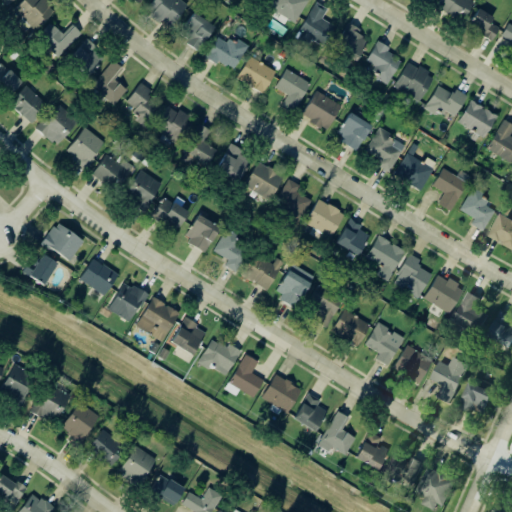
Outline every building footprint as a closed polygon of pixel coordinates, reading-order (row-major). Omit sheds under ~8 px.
[(20,0),(44,0),(49,4),(46,7),(50,11),(32,30),(11,10),(20,0)] [(150,0),(146,6),(151,10),(147,16),(156,23),(160,19),(168,25),(184,5),(177,0),(150,0)] [(270,0),(305,0),(291,23),(266,7),(270,0)] [(436,0),(433,6),(458,22),(471,1),(469,0),(436,0)] [(319,19),(324,9),(313,3),(296,30),(321,46),(333,27),(319,19)] [(475,10),(489,18),(486,23),(496,28),(489,42),(479,36),(481,34),(466,25),(475,10)] [(190,13),(210,28),(194,51),(183,44),(186,40),(176,33),(190,13)] [(78,34),(68,24),(59,34),(54,29),(54,30),(47,24),(34,39),(55,59),(78,34)] [(346,24),(357,30),(355,34),(360,37),(359,38),(363,40),(350,62),(337,55),(340,50),(333,45),(346,24)] [(511,28),(505,25),(499,36),(511,43),(507,51),(511,53),(511,28)] [(235,40),(233,43),(226,39),(223,43),(214,37),(202,57),(213,64),(215,61),(223,66),(224,64),(230,69),(244,46),(235,40)] [(84,39),(95,49),(91,53),(98,59),(85,73),(67,57),(84,39)] [(374,41),(385,48),(383,51),(392,56),(391,58),(398,62),(384,86),(372,79),(374,75),(368,71),(371,66),(362,62),(374,41)] [(246,56),(272,72),(258,93),(233,78),(246,56)] [(110,61),(120,69),(111,80),(123,90),(110,105),(88,87),(110,61)] [(405,63),(414,69),(416,66),(426,72),(424,75),(430,79),(415,102),(390,86),(405,63)] [(0,66),(0,91),(4,95),(16,82),(0,66)] [(283,69),(307,83),(291,112),(279,105),(285,95),(272,88),(283,69)] [(137,83),(148,90),(145,95),(158,104),(141,127),(131,120),(134,116),(130,113),(133,109),(124,102),(137,83)] [(22,85),(6,101),(11,106),(9,108),(19,117),(20,116),(28,123),(44,106),(22,85)] [(447,93),(450,88),(464,96),(451,117),(441,110),(437,118),(420,108),(434,85),(447,93)] [(313,91),(338,106),(324,129),(319,127),(318,129),(306,123),(308,120),(298,114),(313,91)] [(468,100),(480,107),(479,109),(481,110),(482,108),(495,116),(481,139),(454,123),(468,100)] [(55,102),(32,128),(49,144),(51,142),(54,145),(76,121),(55,102)] [(173,113),(165,107),(150,130),(159,135),(158,137),(170,145),(188,117),(176,109),(173,113)] [(345,113),(367,126),(352,150),(337,141),(339,137),(333,134),(345,113)] [(511,127),(501,120),(484,149),(510,165),(511,161),(511,138),(508,136),(511,127)] [(195,124),(206,131),(200,142),(214,150),(204,168),(189,160),(186,166),(175,160),(195,124)] [(376,127),(362,150),(376,158),(372,165),(385,172),(402,145),(389,139),(391,136),(376,127)] [(81,128),(101,143),(80,170),(72,163),(73,162),(62,153),(81,128)] [(227,144),(238,150),(237,152),(246,157),(232,182),(212,170),(227,144)] [(434,164),(418,189),(394,174),(410,149),(434,164)] [(120,159),(117,164),(103,154),(89,175),(112,192),(130,167),(120,159)] [(279,178),(275,175),(277,173),(265,166),(264,167),(255,162),(242,185),(267,200),(279,178)] [(440,169),(464,184),(446,212),(435,204),(442,193),(429,186),(440,169)] [(138,170),(157,184),(139,211),(129,204),(132,200),(122,193),(138,170)] [(285,180),(296,186),(293,191),(309,201),(295,225),(277,215),(284,203),(275,198),(285,180)] [(470,187),(480,193),(478,197),(485,201),(482,206),(491,211),(479,231),(467,224),(470,219),(456,210),(470,187)] [(160,197),(184,213),(174,228),(160,218),(158,221),(149,215),(160,197)] [(316,199),(341,215),(326,238),(301,223),(316,199)] [(511,220),(498,213),(485,235),(511,250),(511,220)] [(193,215),(215,228),(201,252),(185,243),(188,238),(182,235),(193,215)] [(356,229),(358,225),(347,218),(332,242),(353,256),(366,236),(356,229)] [(55,223),(81,240),(66,263),(49,251),(48,252),(37,244),(44,233),(45,234),(50,226),(52,228),(55,223)] [(230,240),(233,234),(223,228),(209,250),(225,260),(222,265),(233,272),(246,249),(230,240)] [(375,236),(387,242),(386,244),(388,245),(389,244),(401,251),(384,281),(372,274),(377,265),(363,257),(375,236)] [(405,253),(419,261),(415,267),(429,275),(415,299),(398,289),(399,287),(391,282),(395,275),(393,273),(405,253)] [(273,258),(270,265),(261,259),(260,261),(249,254),(236,275),(263,291),(280,262),(273,258)] [(39,255),(53,264),(38,286),(18,273),(26,261),(31,264),(34,258),(36,260),(39,255)] [(90,259),(76,278),(100,295),(115,275),(100,265),(99,266),(90,259)] [(289,263),(310,277),(290,308),(276,299),(279,294),(272,290),(289,263)] [(434,275),(444,281),(445,278),(455,284),(453,287),(459,290),(445,314),(420,298),(434,275)] [(130,286),(145,294),(138,307),(135,305),(126,321),(105,309),(114,293),(117,294),(123,285),(129,288),(130,286)] [(323,327),(338,300),(318,288),(308,305),(316,310),(310,320),(323,327)] [(466,291),(477,297),(472,307),(479,311),(468,331),(449,320),(466,291)] [(151,297),(176,313),(158,342),(133,326),(151,297)] [(100,307),(109,313),(102,324),(93,318),(100,307)] [(499,308),(511,315),(506,323),(511,326),(511,338),(508,346),(485,334),(499,308)] [(341,309),(366,325),(353,347),(327,331),(341,309)] [(183,317),(194,324),(193,327),(202,333),(188,356),(167,342),(183,317)] [(374,321),(385,328),(382,332),(388,336),(390,332),(400,338),(383,366),(372,359),(376,354),(361,344),(374,321)] [(194,362),(208,339),(215,343),(215,342),(224,347),(226,344),(237,351),(223,375),(207,365),(205,369),(194,362)] [(152,342),(157,346),(152,354),(146,351),(152,342)] [(404,344),(429,360),(415,383),(390,367),(404,344)] [(160,348),(166,352),(161,360),(154,356),(160,348)] [(243,355),(254,362),(248,373),(260,380),(250,397),(226,383),(243,355)] [(446,364),(450,356),(467,365),(447,403),(434,396),(440,384),(427,377),(437,360),(446,364)] [(0,394),(18,404),(34,377),(12,364),(0,385),(0,394)] [(272,374),(282,380),(282,379),(293,385),(292,386),(297,389),(283,413),(258,398),(272,374)] [(469,374),(493,385),(483,409),(474,406),(470,413),(455,407),(469,374)] [(67,393),(43,384),(32,414),(55,423),(67,393)] [(305,393),(316,400),(313,405),(323,411),(310,431),(290,419),(305,393)] [(98,416),(76,402),(58,430),(80,443),(98,416)] [(334,412),(317,440),(318,440),(315,445),(325,451),(328,446),(342,454),(352,438),(338,430),(345,418),(334,412)] [(109,466),(123,446),(100,429),(85,449),(109,466)] [(366,431),(351,458),(373,470),(385,449),(378,446),(377,449),(374,447),(379,438),(366,431)] [(154,459),(133,446),(116,474),(137,486),(154,459)] [(421,462),(410,483),(402,478),(399,483),(384,475),(395,455),(406,461),(409,456),(421,462)] [(436,472),(436,470),(451,478),(450,479),(453,480),(441,505),(435,502),(431,509),(419,503),(423,496),(413,491),(425,467),(436,472)] [(0,474),(0,498),(11,508),(26,488),(17,482),(14,485),(0,474)] [(183,488),(158,474),(148,492),(173,506),(183,488)] [(192,511),(209,511),(219,494),(207,488),(201,499),(187,492),(180,505),(193,511),(192,511)] [(51,511),(53,510),(34,493),(15,511),(51,511)] [(511,506),(511,511),(490,511),(488,511),(496,498),(511,506)]
